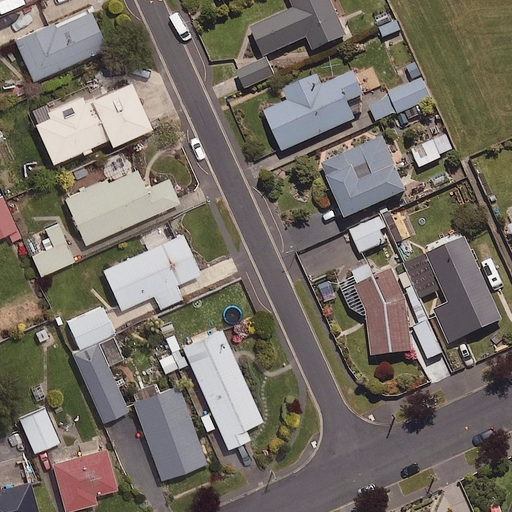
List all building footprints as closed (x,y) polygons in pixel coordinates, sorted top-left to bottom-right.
[(348,39),(330,0),(289,0),(295,12),(253,31),(266,59),(309,40),(315,54),(348,39)] [(110,47),(91,5),(14,39),(33,81),(110,47)] [(389,49),(405,41),(395,18),(378,25),(389,49)] [(275,79),(267,62),(239,74),(247,92),(275,79)] [(366,97),(356,75),(323,89),(318,79),(286,93),(291,104),(267,115),(284,154),(357,122),(349,105),(366,97)] [(432,102),(425,82),(390,96),(391,99),(371,107),(378,123),(432,102)] [(150,130),(130,84),(82,105),(78,96),(46,110),(50,119),(35,126),(52,165),(108,140),(111,148),(150,130)] [(413,151),(421,170),(444,160),(442,156),(454,151),(448,136),(413,151)] [(410,197),(385,140),(324,167),(349,224),(410,197)] [(144,190),(136,171),(113,181),(111,178),(65,198),(85,245),(179,203),(168,179),(144,190)] [(0,237),(17,231),(5,198),(0,200),(0,237)] [(393,242),(383,219),(352,232),(363,255),(393,242)] [(74,261),(58,224),(33,235),(41,252),(31,256),(40,276),(74,261)] [(351,247),(345,234),(315,249),(320,261),(351,247)] [(200,274),(182,235),(103,271),(121,310),(153,295),(160,309),(182,299),(176,285),(200,274)] [(504,324),(467,241),(429,258),(451,308),(437,314),(452,346),(504,324)] [(414,354),(409,302),(391,267),(378,273),(372,262),(352,272),(358,283),(343,291),(352,309),(369,322),(373,359),(414,354)] [(443,356),(414,288),(407,291),(422,326),(416,329),(430,362),(443,356)] [(125,360),(101,306),(67,322),(79,348),(71,352),(103,423),(128,412),(108,367),(125,360)] [(262,422),(221,331),(183,348),(228,450),(249,440),(244,430),(262,422)] [(180,354),(172,357),(170,353),(156,359),(164,374),(184,365),(180,354)] [(206,464),(178,386),(133,402),(161,480),(206,464)] [(59,443),(44,407),(19,418),(34,453),(59,443)] [(118,490),(107,450),(53,464),(65,511),(97,504),(95,496),(118,490)] [(0,511),(36,511),(29,484),(0,490),(0,511)]
